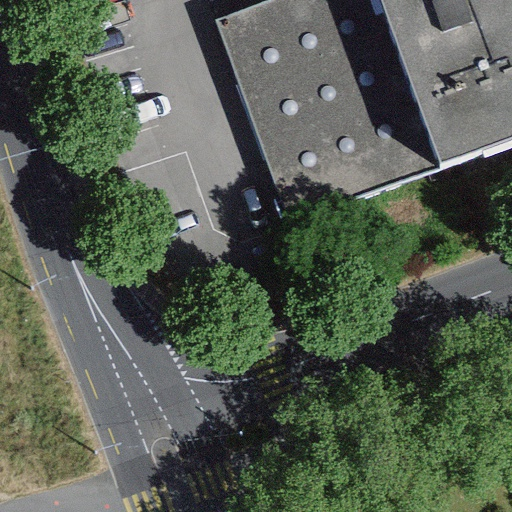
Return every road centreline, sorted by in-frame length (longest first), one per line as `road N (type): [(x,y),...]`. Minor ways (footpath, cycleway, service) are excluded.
road 1 (unclassified): [(0,23),(50,190),(143,413)]
road 2 (residential): [(511,292),(143,413)]
